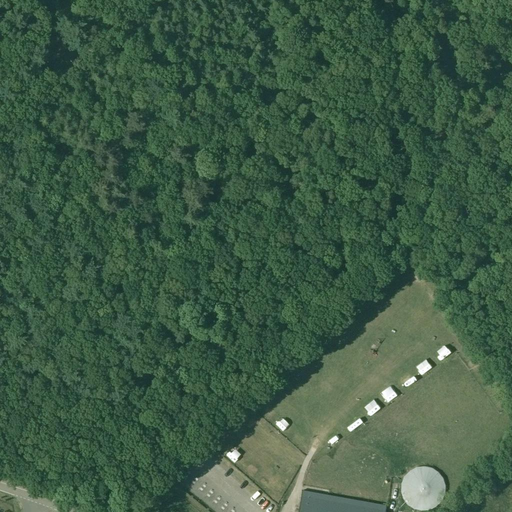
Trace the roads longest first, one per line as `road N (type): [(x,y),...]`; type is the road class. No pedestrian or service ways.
road 1 (unknown): [(66,510),(117,441),(154,417),(262,295),(313,268),(341,226),(386,188),(445,165),(481,131),(511,117)]
road 2 (track): [(0,130),(145,0)]
